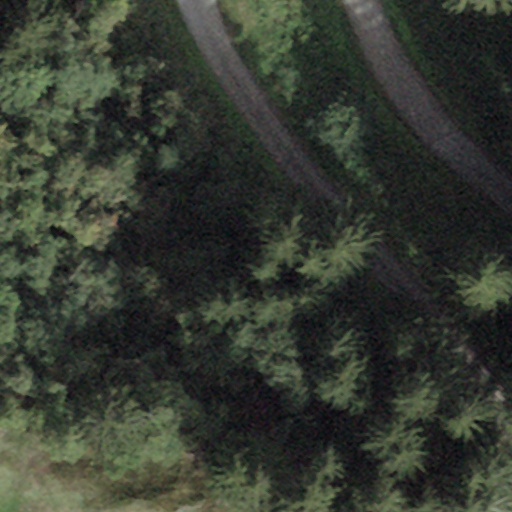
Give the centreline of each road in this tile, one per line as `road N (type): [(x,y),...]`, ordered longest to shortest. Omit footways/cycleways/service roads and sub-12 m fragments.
road 1 (track): [(511,444),(239,99),(213,0)]
road 2 (track): [(359,0),(431,122),(511,178)]
